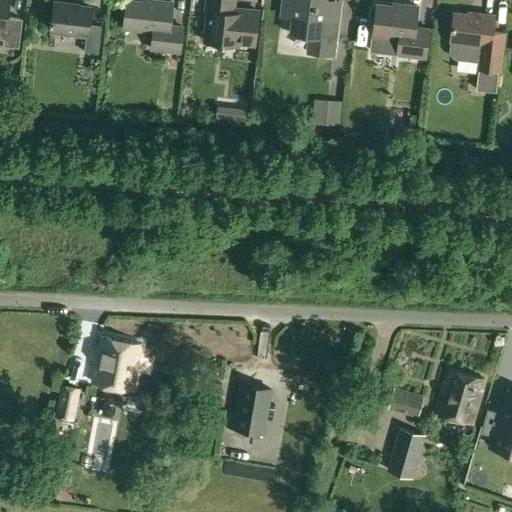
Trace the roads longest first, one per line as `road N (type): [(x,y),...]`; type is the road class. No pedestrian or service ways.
road 1 (secondary): [(511,208),(0,170)]
road 2 (residential): [(511,323),(0,300)]
road 3 (track): [(297,511),(359,316)]
